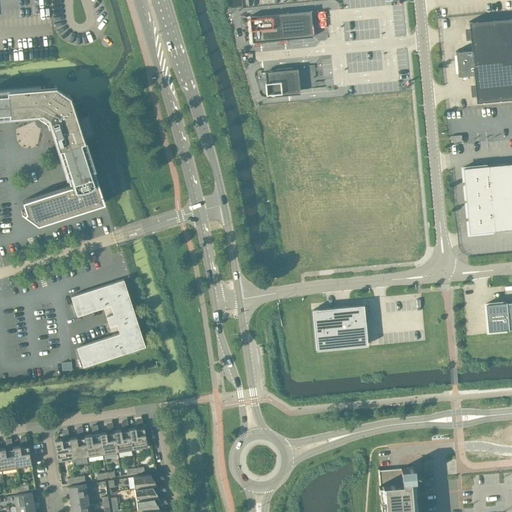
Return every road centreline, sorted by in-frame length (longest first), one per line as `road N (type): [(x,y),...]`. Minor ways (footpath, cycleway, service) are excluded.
road 1 (unclassified): [(417,0),(444,273)]
road 2 (secondary): [(136,0),(196,212)]
road 3 (secondary): [(224,203),(161,0)]
road 4 (residential): [(44,425),(151,412),(174,511)]
road 5 (unclassified): [(444,273),(239,298)]
road 6 (secondary): [(214,301),(244,439)]
road 7 (secondary): [(265,434),(239,298)]
road 8 (residential): [(511,450),(394,452),(396,468)]
